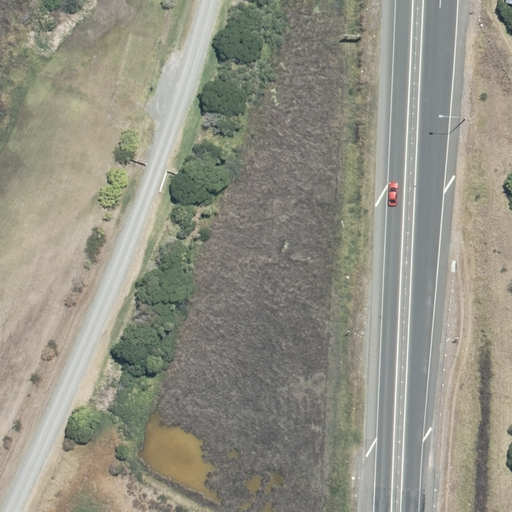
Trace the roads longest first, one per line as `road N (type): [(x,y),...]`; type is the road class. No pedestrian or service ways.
road 1 (trunk): [(441,0),(413,511)]
road 2 (trunk): [(378,511),(396,0)]
